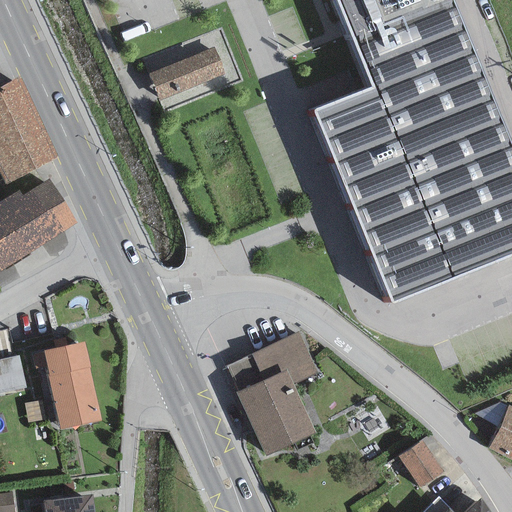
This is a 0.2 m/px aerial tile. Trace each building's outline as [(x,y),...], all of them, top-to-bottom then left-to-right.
[(383,306),(511,255),(511,170),(444,0),(323,0),(361,94),(307,115),(383,306)] [(159,57),(164,68),(209,50),(204,38),(159,57)] [(152,77),(162,101),(220,77),(209,52),(152,77)] [(0,175),(5,184),(59,157),(20,78),(0,88),(0,175)] [(77,223),(48,179),(22,196),(18,190),(6,198),(39,247),(77,223)] [(0,271),(0,273),(39,247),(6,198),(0,201),(0,271)] [(317,373),(298,332),(226,366),(237,391),(235,393),(265,456),(315,433),(292,384),(317,373)] [(60,430),(101,420),(89,368),(90,367),(84,341),(44,351),(50,376),(48,377),(60,430)] [(19,356),(0,359),(0,393),(26,388),(19,356)] [(511,407),(509,406),(487,449),(511,461),(511,407)] [(422,441),(398,457),(420,488),(443,472),(422,441)] [(13,511),(11,493),(0,493),(0,511),(13,511)] [(93,511),(91,495),(43,502),(44,511),(93,511)] [(489,511),(480,498),(463,511),(452,511),(438,497),(422,511),(489,511)]
